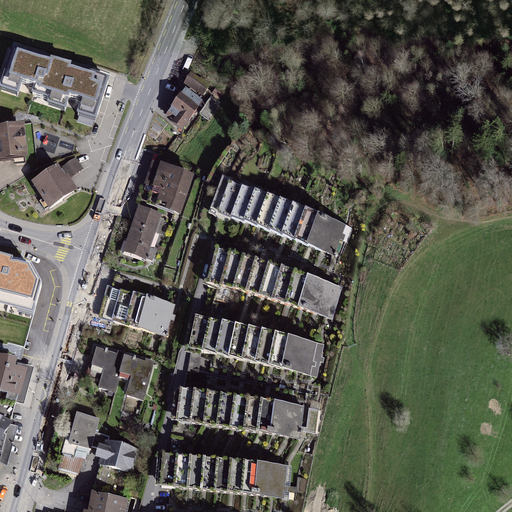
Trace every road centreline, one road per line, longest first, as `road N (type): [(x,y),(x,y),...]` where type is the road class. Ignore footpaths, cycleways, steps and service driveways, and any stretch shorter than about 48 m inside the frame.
road 1 (tertiary): [(91,255),(185,0)]
road 2 (tertiary): [(18,511),(91,255)]
road 3 (residential): [(143,511),(209,256)]
